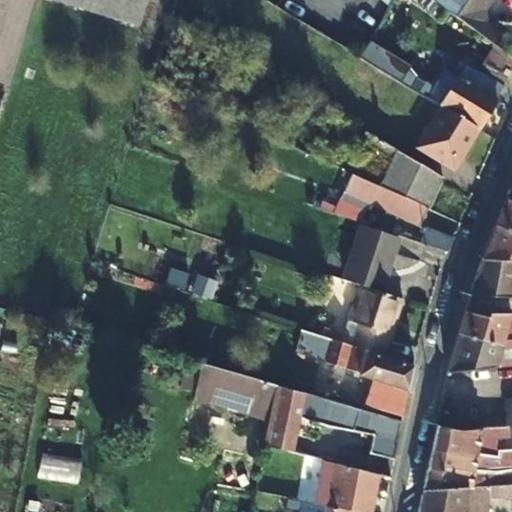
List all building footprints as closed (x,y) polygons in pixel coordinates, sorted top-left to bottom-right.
[(0,0),(0,49),(19,55),(36,0),(0,0)] [(56,0),(138,25),(145,0),(56,0)] [(432,0),(450,13),(452,10),(458,0),(432,0)] [(474,31),(485,16),(496,0),(465,0),(453,16),(474,31)] [(511,36),(485,16),(474,31),(488,42),(511,60),(511,36)] [(400,84),(404,86),(474,128),(500,86),(511,65),(511,60),(488,42),(473,69),(460,71),(456,78),(445,94),(430,86),(408,73),(400,84)] [(441,69),(430,86),(445,94),(456,78),(441,69)] [(474,128),(404,86),(398,96),(410,103),(413,106),(412,108),(431,120),(423,132),(415,146),(452,167),(474,128)] [(409,124),(400,138),(414,147),(415,146),(423,132),(409,124)] [(438,175),(408,157),(387,145),(363,130),(354,146),(389,162),(378,186),(424,207),(438,175)] [(408,157),(414,147),(400,138),(393,133),(387,145),(408,157)] [(331,213),(357,222),(366,201),(419,225),(426,208),(424,207),(378,186),(350,173),(331,213)] [(503,200),(511,202),(511,181),(503,199),(503,200)] [(511,202),(503,200),(493,225),(496,227),(511,231),(511,202)] [(359,284),(377,290),(394,237),(359,225),(342,279),(359,284)] [(493,225),(479,260),(482,260),(511,262),(511,231),(496,227),(493,225)] [(446,252),(453,235),(424,226),(417,242),(443,251),(446,252)] [(511,262),(482,260),(479,260),(468,296),(492,296),(511,296),(511,295),(511,262)] [(377,290),(359,284),(347,322),(357,324),(350,345),(382,355),(399,298),(377,290)] [(484,318),(486,311),(492,296),(468,296),(463,311),(484,318)] [(507,311),(486,311),(484,318),(463,311),(455,333),(500,338),(507,311)] [(511,337),(500,338),(455,333),(447,372),(511,363),(511,337)] [(382,355),(350,345),(328,338),(322,358),(343,366),(356,370),(355,375),(371,380),(406,392),(412,365),(382,355)] [(365,450),(392,457),(400,421),(276,385),(197,362),(191,397),(268,420),(263,444),(289,450),(297,417),(369,436),(365,450)] [(356,370),(343,366),(341,376),(370,384),(371,380),(355,375),(356,370)] [(367,400),(401,410),(406,395),(371,384),(367,400)] [(511,424),(511,398),(502,399),(504,425),(511,424)] [(438,425),(435,425),(429,449),(432,450),(454,454),(455,449),(473,452),(476,439),(505,437),(504,425),(460,429),(438,425)] [(361,469),(289,450),(263,444),(260,460),(254,485),(265,488),(272,459),(318,468),(333,470),(328,488),(325,505),(359,511),(368,511),(376,473),(361,469)] [(429,449),(425,469),(428,469),(450,473),(451,468),(470,471),(471,467),(495,469),(496,462),(472,458),(473,452),(455,449),(454,454),(432,450),(429,449)] [(315,484),(328,488),(333,470),(318,468),(315,484)] [(428,469),(425,469),(421,488),(423,488),(466,486),(470,471),(451,468),(450,473),(428,469)] [(511,495),(511,483),(466,486),(423,488),(421,488),(415,511),(435,511),(466,511),(483,511),(484,497),(511,495)] [(359,511),(325,505),(300,500),(298,511),(299,511),(307,511),(309,508),(318,510),(317,511),(359,511)]
